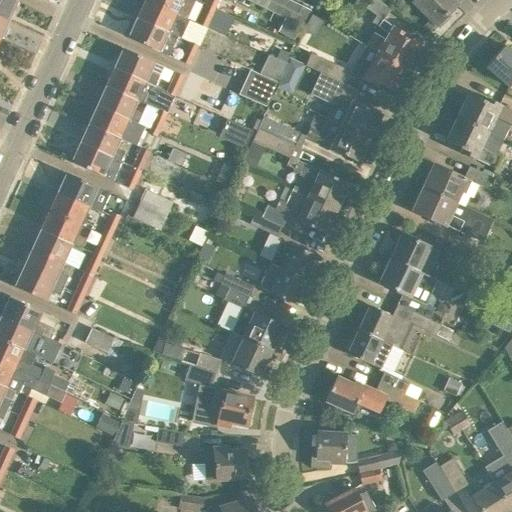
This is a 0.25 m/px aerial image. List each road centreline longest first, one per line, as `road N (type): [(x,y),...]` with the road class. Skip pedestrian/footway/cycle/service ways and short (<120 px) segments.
road 1 (residential): [(293,511),(281,457),(290,394),(456,37),(489,0)]
road 2 (residential): [(0,178),(81,0)]
